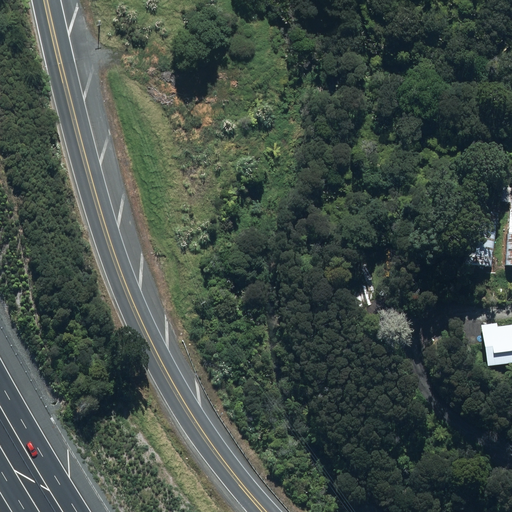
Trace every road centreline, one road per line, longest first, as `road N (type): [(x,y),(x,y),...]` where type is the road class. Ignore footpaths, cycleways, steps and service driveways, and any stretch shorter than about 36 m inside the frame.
road 1 (primary): [(45,0),(113,262),(142,332),(211,448),(263,511)]
road 2 (motorway): [(0,379),(79,511)]
